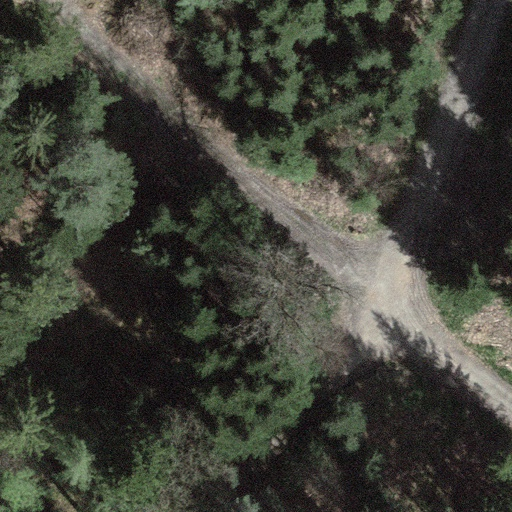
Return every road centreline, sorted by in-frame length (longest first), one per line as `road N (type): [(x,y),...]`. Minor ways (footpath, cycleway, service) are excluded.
road 1 (track): [(56,0),(202,152),(383,312)]
road 2 (track): [(383,312),(493,0)]
road 3 (track): [(223,511),(383,312)]
road 4 (track): [(511,402),(383,312)]
